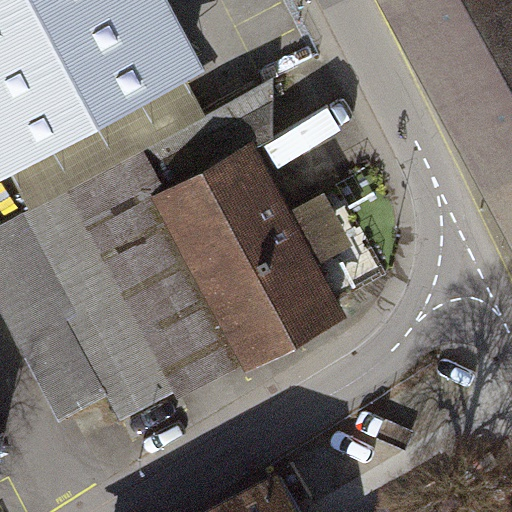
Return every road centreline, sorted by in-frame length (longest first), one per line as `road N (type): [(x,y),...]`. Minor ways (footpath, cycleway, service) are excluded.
road 1 (residential): [(478,267),(397,348),(131,511)]
road 2 (residential): [(478,267),(343,0)]
